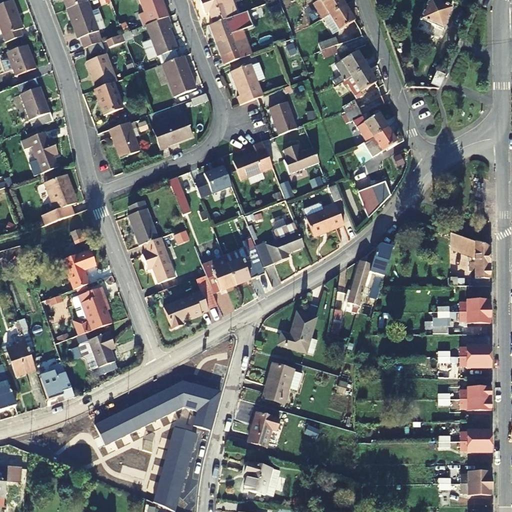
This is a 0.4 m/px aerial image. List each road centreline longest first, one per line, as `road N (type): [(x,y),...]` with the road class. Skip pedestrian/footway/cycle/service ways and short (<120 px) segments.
road 1 (residential): [(505,511),(502,139)]
road 2 (residential): [(95,197),(209,147),(218,118),(178,0)]
road 3 (residential): [(248,319),(351,257),(426,172)]
road 4 (residential): [(95,197),(72,98),(34,0)]
road 5 (residential): [(206,511),(248,319)]
road 6 (residential): [(157,370),(95,197)]
road 7 (residential): [(365,0),(426,172)]
road 8 (residential): [(0,437),(157,370)]
